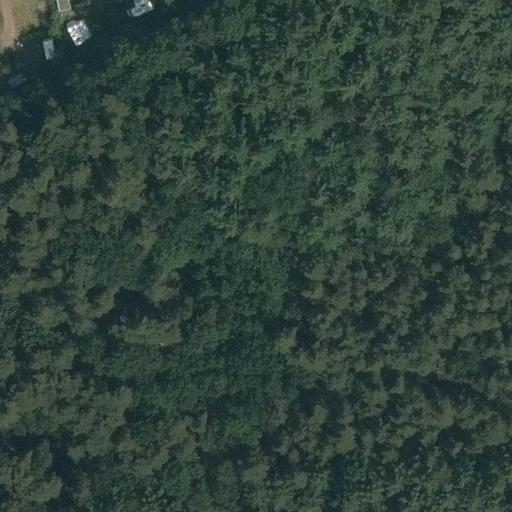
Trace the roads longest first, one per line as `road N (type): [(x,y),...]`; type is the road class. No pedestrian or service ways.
road 1 (track): [(248,377),(280,309),(333,58),(361,0)]
road 2 (track): [(0,509),(191,424),(248,377)]
